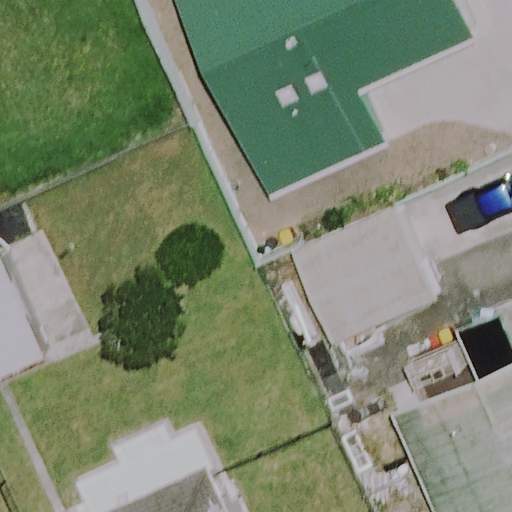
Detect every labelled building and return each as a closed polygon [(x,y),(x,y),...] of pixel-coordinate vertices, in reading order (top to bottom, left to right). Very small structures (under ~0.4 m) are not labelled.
[(478,41),(459,0),(181,0),(270,200),(388,148),(363,92),(478,41)] [(169,122),(115,147),(143,210),(197,186),(169,122)] [(434,302),(391,200),(288,243),(331,345),(434,302)] [(0,377),(6,375),(56,355),(4,230),(0,231),(0,377)] [(511,511),(511,320),(383,373),(440,511),(511,511)] [(213,511),(194,464),(87,509),(87,511),(213,511)]
